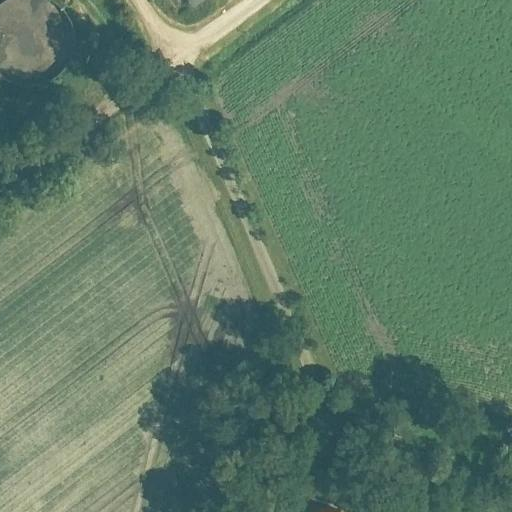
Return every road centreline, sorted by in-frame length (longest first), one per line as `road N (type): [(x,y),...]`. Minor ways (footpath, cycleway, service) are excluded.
road 1 (track): [(176,58),(0,187)]
road 2 (residential): [(141,0),(176,58),(255,0)]
